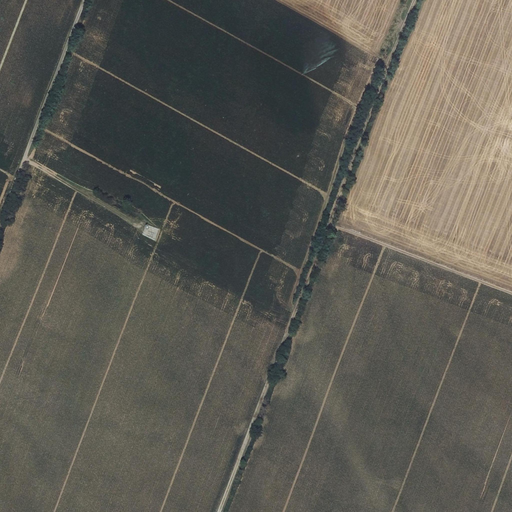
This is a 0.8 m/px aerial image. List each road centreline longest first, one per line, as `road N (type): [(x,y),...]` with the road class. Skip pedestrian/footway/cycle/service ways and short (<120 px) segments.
road 1 (track): [(295,307),(414,0)]
road 2 (track): [(84,0),(0,221)]
road 3 (track): [(295,307),(218,511)]
road 4 (track): [(511,293),(326,223)]
road 5 (track): [(136,227),(22,162)]
